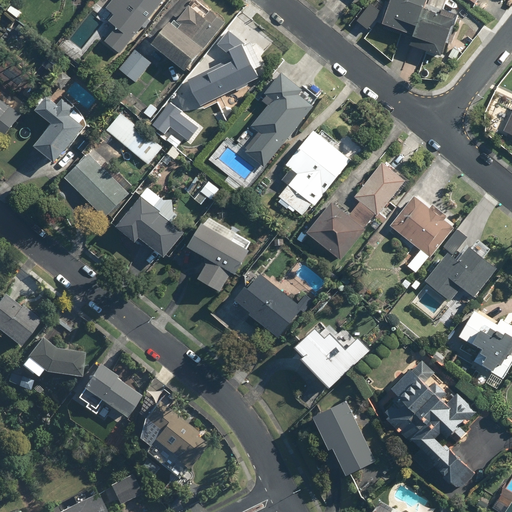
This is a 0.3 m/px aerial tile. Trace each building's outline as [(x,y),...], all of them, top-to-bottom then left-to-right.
[(121,54),(164,0),(112,0),(107,7),(116,15),(110,21),(117,27),(106,41),(121,54)] [(412,46),(444,57),(457,20),(427,9),(429,0),(393,0),(385,25),(416,36),(412,46)] [(479,0),(462,0),(474,8),(479,0)] [(180,28),(171,21),(153,44),(188,72),(226,23),(211,10),(206,17),(191,6),(178,21),(183,25),(180,28)] [(134,49),(119,69),(137,82),(152,62),(134,49)] [(247,51),(189,80),(201,106),(221,97),(227,110),(234,111),(252,89),(249,83),(260,78),(257,72),(264,69),(257,54),(250,57),(247,51)] [(61,64),(50,55),(41,65),(52,75),(61,64)] [(254,145),(272,160),(315,107),(313,105),(315,103),(303,93),(305,91),(284,73),(265,95),(273,101),(252,127),(262,135),(254,145)] [(0,137),(2,139),(22,116),(0,97),(0,137)] [(36,147),(56,163),(85,127),(71,116),(77,109),(64,99),(58,106),(47,97),(36,111),(54,125),(36,147)] [(200,126),(171,103),(153,127),(165,136),(176,123),(192,136),(200,126)] [(122,112),(106,131),(148,166),(164,147),(122,112)] [(352,160),(315,130),(287,165),(298,174),(279,197),(303,216),(313,204),(315,206),(352,160)] [(182,143),(172,135),(168,141),(175,146),(164,160),(169,164),(180,150),(178,148),(182,143)] [(90,153),(65,177),(106,218),(131,193),(90,153)] [(355,197),(361,202),(350,215),(334,202),(309,234),(343,262),(369,230),(365,227),(376,214),(378,216),(407,182),(404,179),(405,178),(390,166),(389,167),(384,163),(355,197)] [(212,201),(221,191),(211,182),(195,199),(201,204),(208,197),(212,201)] [(186,234),(173,223),(179,215),(175,212),(173,200),(167,201),(149,188),(147,191),(139,201),(117,227),(136,243),(140,238),(165,259),(186,234)] [(415,195),(391,225),(431,257),(455,227),(415,195)] [(203,223),(189,247),(206,257),(208,264),(199,280),(222,292),(233,273),(236,275),(251,251),(203,223)] [(460,237),(425,281),(451,302),(454,298),(465,308),(498,267),(460,237)] [(315,300),(314,300),(308,295),(299,305),(261,273),(237,301),(279,338),(302,311),(303,312),(304,313),(315,300)] [(40,320),(4,293),(0,298),(0,331),(20,347),(40,320)] [(499,324),(477,310),(461,336),(482,349),(474,361),(504,379),(511,365),(511,323),(503,318),(499,324)] [(365,355),(356,346),(360,342),(346,328),(339,335),(332,334),(328,328),(318,328),(297,348),(306,357),(304,359),(331,387),(365,355)] [(41,338),(20,362),(36,376),(42,370),(45,372),(81,377),(84,352),(54,348),(41,338)] [(414,370),(412,369),(393,388),(402,397),(387,412),(391,416),(389,418),(420,450),(413,457),(427,471),(434,464),(456,486),(464,486),(476,474),(444,441),(466,419),(469,421),(478,412),(458,393),(447,404),(441,398),(447,392),(438,382),(432,388),(426,382),(436,372),(424,359),(414,370)] [(99,365),(84,387),(127,417),(141,397),(116,379),(117,377),(99,365)] [(158,401),(157,403),(144,394),(138,414),(145,418),(142,422),(138,443),(146,449),(144,451),(182,479),(208,444),(197,436),(200,432),(158,401)] [(347,476),(377,461),(372,451),(381,446),(375,434),(366,439),(348,402),(315,418),(331,452),(334,450),(347,476)] [(131,474),(108,487),(119,506),(141,493),(131,474)] [(105,511),(95,493),(57,511),(105,511)]
